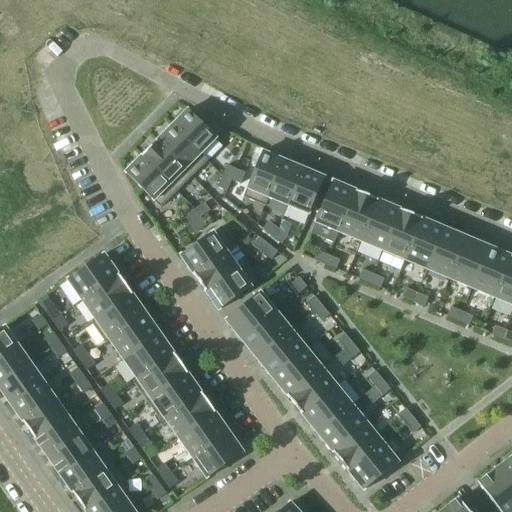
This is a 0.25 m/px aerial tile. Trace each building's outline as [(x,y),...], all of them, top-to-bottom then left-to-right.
[(187,110),(171,127),(199,155),(200,154),(215,139),(187,110)] [(199,155),(171,127),(155,142),(191,177),(207,161),(200,154),(199,155)] [(191,177),(155,142),(140,157),(175,192),(191,177)] [(267,198),(282,161),(261,152),(242,198),(264,207),(268,198),(267,198)] [(175,192),(140,157),(124,173),(159,208),(175,192)] [(287,206),(302,169),(282,161),(267,198),(268,198),(287,206)] [(230,181),(235,170),(226,166),(221,177),(230,181)] [(323,178),(302,169),(287,206),(308,215),(323,178)] [(244,174),(235,170),(230,181),(239,185),(244,174)] [(225,192),(230,181),(221,177),(216,188),(225,192)] [(338,233),(356,192),(332,182),(315,223),(338,233)] [(360,242),(378,201),(356,192),(338,233),(360,242)] [(382,252),(400,210),(378,201),(360,242),(382,252)] [(209,211),(203,203),(193,210),(199,218),(209,211)] [(199,218),(193,210),(184,217),(189,225),(199,218)] [(405,261),(422,220),(400,210),(382,252),(405,261)] [(205,226),(199,218),(189,225),(195,233),(205,226)] [(427,270),(444,229),(422,220),(405,261),(427,270)] [(271,237),(278,230),(268,222),(262,230),(271,237)] [(225,252),(226,253),(233,247),(220,228),(179,256),(192,275),(225,252)] [(449,280),(466,238),(444,229),(427,270),(449,280)] [(287,237),(278,230),(271,237),(281,245),(287,237)] [(267,245),(258,238),(251,245),(261,253),(267,245)] [(471,289),(488,248),(466,238),(449,280),(471,289)] [(277,253),(268,246),(262,253),(271,261),(277,253)] [(493,298),(510,257),(488,248),(471,289),(493,298)] [(237,269),(226,253),(225,252),(192,275),(205,292),(237,269)] [(325,265),(328,256),(317,252),(314,261),(325,265)] [(117,275),(103,255),(66,280),(81,301),(117,275)] [(336,270),(339,261),(328,256),(325,265),(336,270)] [(511,306),(511,257),(510,257),(493,298),(511,306)] [(245,263),(237,269),(205,292),(218,311),(258,283),(245,263)] [(369,284),(373,275),(362,270),(358,279),(369,284)] [(90,323),(131,295),(117,275),(81,301),(94,320),(90,323)] [(380,289),(384,280),(373,275),(369,284),(380,289)] [(306,288),(298,278),(290,285),(298,294),(306,288)] [(412,302),(416,293),(405,289),(401,298),(412,302)] [(240,341),(275,312),(259,293),(225,321),(240,341)] [(424,307),(428,298),(417,294),(413,303),(424,307)] [(104,343),(145,315),(131,295),(90,323),(104,343)] [(314,297),(306,304),(314,313),(321,307),(314,297)] [(59,316),(52,306),(44,312),(51,322),(59,316)] [(329,316),(321,307),(314,313),(321,322),(329,316)] [(457,321),(461,312),(450,307),(446,317),(457,321)] [(291,331),(290,330),(275,312),(240,341),(256,359),(291,331)] [(468,326),(472,317),(461,312),(457,321),(468,326)] [(46,325),(39,315),(31,321),(38,331),(46,325)] [(122,360),(159,334),(145,315),(104,343),(105,344),(109,341),(122,360)] [(58,332),(66,326),(59,316),(51,322),(58,332)] [(502,340),(505,331),(494,326),(490,335),(502,340)] [(0,357),(17,346),(4,327),(0,329),(0,357)] [(271,378),(309,347),(294,327),(290,330),(291,331),(256,359),(271,378)] [(511,344),(511,333),(505,331),(502,340),(511,344)] [(58,343),(52,333),(43,339),(50,349),(58,343)] [(132,383),(173,354),(159,334),(122,360),(136,379),(132,382),(132,383)] [(344,335),(336,341),(344,350),(352,344),(344,335)] [(65,353),(58,343),(50,349),(57,358),(65,353)] [(359,353),(352,344),(344,350),(351,360),(359,353)] [(0,383),(29,364),(17,346),(0,357),(0,383)] [(87,355),(80,346),(72,351),(79,361),(87,355)] [(286,397),(321,369),(325,366),(309,347),(271,378),(286,397)] [(146,403),(187,374),(173,354),(132,383),(146,403)] [(94,365),(87,355),(79,361),(85,371),(94,365)] [(42,381),(29,364),(0,383),(0,391),(9,404),(42,381)] [(83,379),(77,369),(68,374),(75,384),(83,379)] [(301,415),(336,387),(321,369),(286,397),(301,415)] [(374,372),(367,378),(374,387),(382,381),(374,372)] [(160,422),(200,394),(187,374),(146,403),(160,422)] [(90,388),(83,379),(75,384),(82,394),(90,388)] [(21,422),(58,396),(54,399),(42,381),(9,404),(21,422)] [(389,391),(382,381),(374,387),(382,397),(389,391)] [(106,401),(115,395),(108,385),(100,391),(106,401)] [(316,434),(351,406),(336,387),(301,415),(316,434)] [(177,439),(214,413),(200,394),(160,422),(160,423),(164,420),(177,439)] [(121,405),(115,395),(106,401),(113,411),(121,405)] [(71,414),(58,396),(21,422),(34,440),(71,414)] [(108,414),(102,404),(93,410),(100,420),(108,414)] [(366,424),(351,406),(316,434),(331,453),(366,424)] [(404,409),(397,415),(404,425),(412,419),(404,409)] [(191,459),(228,433),(214,413),(177,439),(191,459)] [(83,432),(71,414),(34,440),(46,458),(83,432)] [(115,424),(108,414),(100,420),(107,430),(115,424)] [(420,428),(412,419),(404,425),(412,434),(420,428)] [(382,443),(382,444),(386,441),(370,421),(366,424),(331,453),(347,471),(382,443)] [(142,435),(135,425),(127,430),(134,440),(142,435)] [(95,450),(83,432),(46,458),(59,476),(95,450)] [(206,479),(242,453),(228,433),(191,459),(206,479)] [(141,450),(149,444),(142,435),(134,440),(141,450)] [(133,449),(126,440),(118,445),(125,455),(133,449)] [(397,463),(382,444),(382,443),(347,471),(363,491),(397,463)] [(140,459),(133,449),(125,455),(132,465),(140,459)] [(107,467),(95,450),(59,476),(71,493),(112,465),(111,464),(107,467)] [(511,456),(497,469),(511,488),(511,456)] [(162,479),(170,474),(163,464),(155,470),(162,479)] [(83,511),(124,482),(112,465),(71,493),(83,511)] [(511,511),(511,488),(497,469),(478,483),(477,483),(476,484),(497,511),(496,511),(511,511)] [(168,489),(177,484),(170,474),(162,479),(168,489)] [(158,485),(151,475),(143,481),(150,491),(158,485)] [(119,511),(133,503),(121,486),(125,483),(124,482),(83,511),(84,511),(119,511)] [(165,495),(158,485),(150,491),(157,500),(165,495)] [(467,511),(457,499),(456,499),(457,500),(440,511),(467,511)] [(139,511),(133,503),(119,511),(139,511)] [(297,511),(289,503),(279,511),(297,511)]
